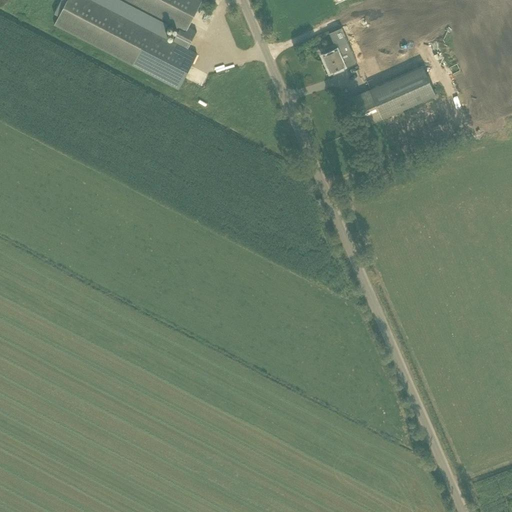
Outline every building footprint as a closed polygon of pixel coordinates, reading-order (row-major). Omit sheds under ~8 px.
[(58,16),(54,24),(170,84),(179,89),(184,78),(197,54),(187,49),(196,31),(188,27),(202,0),(119,0),(178,31),(173,41),(94,0),(66,0),(61,11),(58,16)] [(501,53),(486,19),(481,22),(470,0),(462,0),(460,1),(465,11),(459,14),(478,56),(487,52),(490,58),(501,53)] [(328,54),(324,56),(327,63),(325,64),(330,75),(338,72),(336,69),(343,66),(342,63),(354,57),(341,27),(333,31),(339,44),(335,46),(334,44),(326,48),(328,54)] [(449,66),(464,61),(451,27),(436,33),(449,66)] [(351,97),(364,127),(435,95),(422,66),(351,97)] [(483,119),(487,119),(490,117),(494,114),(495,110),(496,107),(497,105),(496,101),(495,97),(493,94),(490,92),(487,91),(484,90),(480,90),(476,91),(473,93),(470,96),(468,100),(467,103),(467,107),(468,110),(470,113),(472,116),(475,118),(479,119),(483,119)] [(434,104),(399,121),(410,146),(446,130),(434,104)]
